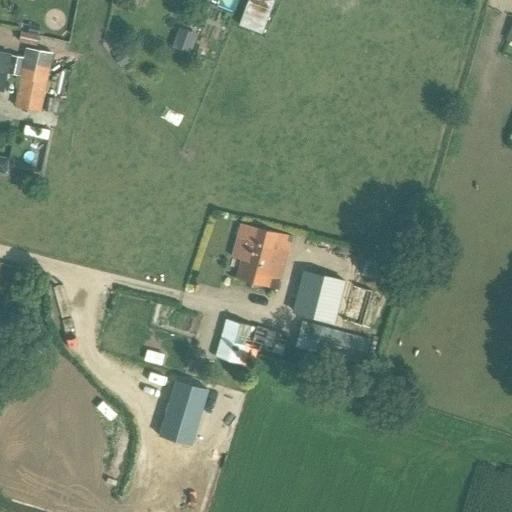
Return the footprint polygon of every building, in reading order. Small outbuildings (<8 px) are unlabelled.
[(246,8),(247,0),(215,0),(216,1),(246,8)] [(177,35),(173,48),(189,54),(193,45),(178,39),(179,36),(177,35)] [(48,84),(54,53),(26,48),(20,78),(48,84)] [(0,73),(7,75),(11,57),(0,54),(0,73)] [(42,112),(48,84),(20,78),(14,106),(42,112)] [(240,224),(231,257),(241,260),(236,278),(278,289),(291,238),(240,224)] [(365,261),(361,277),(393,286),(397,270),(365,261)] [(305,271),(292,311),(342,326),(344,321),(353,286),(305,271)] [(353,286),(344,321),(363,327),(364,325),(370,327),(376,308),(369,306),(373,291),(353,286)] [(227,318),(217,357),(250,367),(255,350),(246,347),(252,326),(227,318)] [(303,320),(295,347),(363,366),(371,338),(303,320)] [(259,326),(251,346),(282,356),(290,335),(259,326)] [(176,380),(159,436),(191,446),(208,390),(176,380)] [(214,392),(197,448),(223,456),(240,400),(214,392)]
